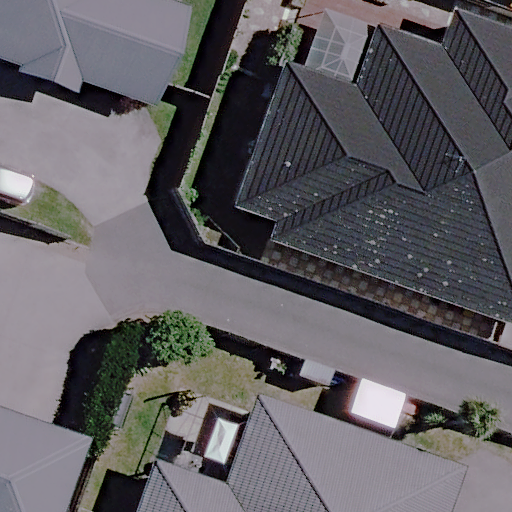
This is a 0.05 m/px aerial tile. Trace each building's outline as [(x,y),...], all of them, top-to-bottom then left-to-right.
[(0,0),(0,96),(60,120),(71,93),(127,115),(165,21),(111,0),(0,0)] [(511,0),(463,0),(511,20),(511,0)] [(511,49),(436,17),(422,50),(372,29),(339,105),(280,80),(211,242),(496,362),(511,323),(511,49)] [(427,511),(439,480),(237,406),(203,499),(139,475),(125,511),(427,511)] [(0,511),(38,511),(64,439),(0,417),(0,511)]
